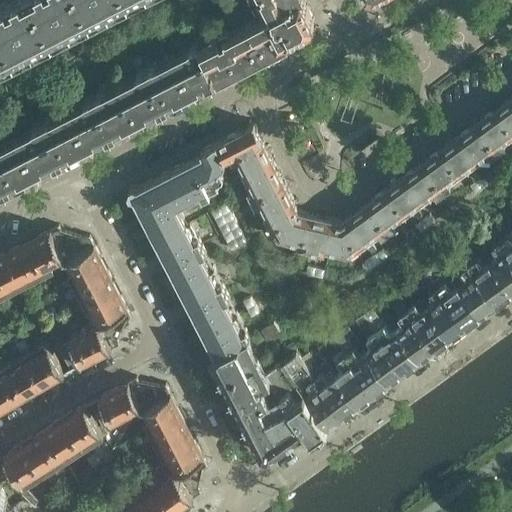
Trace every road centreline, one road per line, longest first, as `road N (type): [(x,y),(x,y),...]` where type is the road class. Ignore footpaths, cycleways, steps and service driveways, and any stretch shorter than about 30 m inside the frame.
road 1 (residential): [(257,92),(309,187),(347,192),(511,73)]
road 2 (residential): [(511,312),(246,506)]
road 3 (residential): [(257,92),(78,182)]
road 4 (residential): [(162,345),(0,438)]
road 5 (residential): [(162,345),(78,182)]
road 6 (residential): [(246,506),(162,345)]
